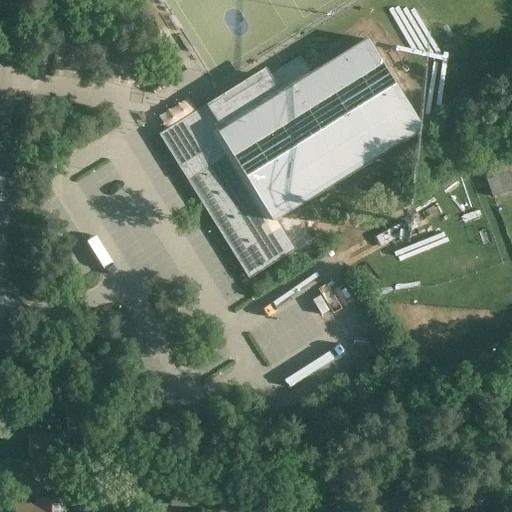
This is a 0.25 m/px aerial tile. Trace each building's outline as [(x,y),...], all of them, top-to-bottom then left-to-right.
[(367,40),(311,75),(300,57),(222,105),(219,100),(162,135),(236,254),(249,275),(257,271),(292,248),(274,220),(422,128),(414,116),(367,40)] [(511,160),(483,171),(492,197),(511,189),(511,160)] [(76,438),(75,416),(67,416),(67,438),(76,438)] [(54,436),(29,436),(29,457),(53,458),(54,436)] [(233,470),(234,482),(246,481),(246,470),(233,470)] [(412,511),(411,492),(382,493),(383,511),(412,511)] [(455,506),(468,506),(468,511),(484,511),(484,506),(493,506),(493,493),(455,492),(455,506)] [(281,493),(280,501),(290,502),(290,493),(281,493)] [(237,511),(236,494),(219,495),(219,511),(237,511)] [(149,501),(155,511),(170,511),(159,495),(149,501)] [(348,511),(345,497),(316,503),(317,511),(348,511)] [(37,502),(37,507),(17,507),(16,511),(67,511),(68,502),(37,502)]
